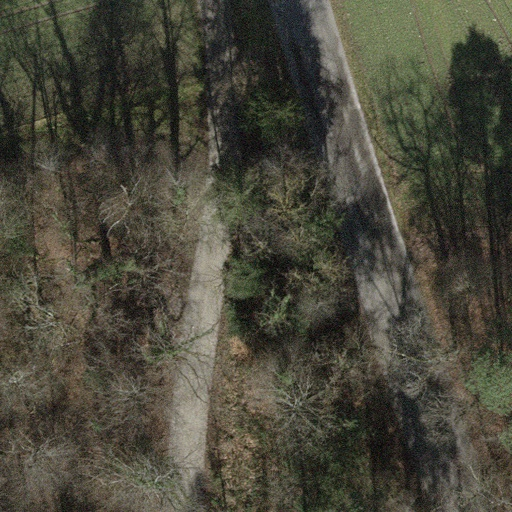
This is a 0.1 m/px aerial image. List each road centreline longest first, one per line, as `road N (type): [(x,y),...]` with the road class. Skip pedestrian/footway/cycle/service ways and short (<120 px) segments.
road 1 (unclassified): [(306,0),(475,511)]
road 2 (track): [(216,511),(207,453),(220,122),(197,0)]
